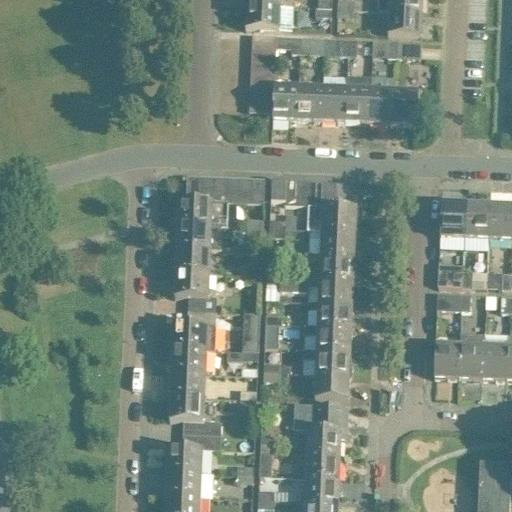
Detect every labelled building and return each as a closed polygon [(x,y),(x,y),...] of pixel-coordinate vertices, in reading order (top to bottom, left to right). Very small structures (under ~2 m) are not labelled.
[(281,13),(281,12),(281,0),(247,0),(247,12),(281,13)] [(332,13),(332,0),(319,0),(319,13),(332,13)] [(423,19),(424,0),(379,0),(379,16),(389,16),(389,18),(423,19)] [(354,14),(355,6),(338,5),(338,14),(354,14)] [(292,37),(293,14),(293,13),(281,12),(281,13),(247,12),(246,35),(292,37)] [(332,13),(319,13),(316,13),(316,22),(332,22),(332,13)] [(354,23),(354,14),(338,14),(338,23),(354,23)] [(422,43),(423,19),(389,18),(388,42),(422,43)] [(277,54),(278,43),(253,42),(253,54),(277,55),(277,54)] [(301,59),(302,44),(278,43),(277,54),(292,54),(292,59),(301,59)] [(325,60),(326,45),(302,44),(301,59),(325,60)] [(349,61),(350,45),(341,45),(340,61),(349,61)] [(357,61),(358,46),(350,45),(349,61),(357,61)] [(398,63),(398,47),(389,47),(388,63),(398,63)] [(421,64),(421,49),(398,47),(398,63),(421,64)] [(277,68),(277,55),(253,54),(252,67),(277,68)] [(276,81),(277,68),(252,67),(251,80),(276,81)] [(275,93),(276,81),(251,80),(251,92),(275,94),(275,93)] [(371,129),(373,84),(349,83),(348,96),(346,128),(371,129)] [(395,130),(396,98),(397,85),(373,84),(371,129),(395,130)] [(275,106),(275,94),(251,92),(250,105),(275,106)] [(298,126),(300,94),(275,93),(275,94),(275,106),(274,119),(274,125),(298,126)] [(322,127),(324,95),(300,94),(298,126),(322,127)] [(346,128),(348,96),(324,95),(322,127),(346,128)] [(419,131),(420,99),(396,98),(395,130),(419,131)] [(274,119),(275,106),(250,105),(249,118),(274,119)] [(203,205),(204,183),(188,182),(187,205),(203,205)] [(219,206),(220,183),(204,183),(203,205),(219,206)] [(234,209),(235,184),(220,183),(219,206),(229,207),(229,209),(234,209)] [(250,210),(251,185),(235,184),(234,209),(250,210)] [(265,210),(267,185),(251,185),(250,210),(265,210)] [(286,207),(287,186),(273,186),(272,207),(286,207)] [(298,211),(300,187),(287,186),(286,207),(285,210),(298,211)] [(311,210),(313,187),(300,187),(298,211),(309,211),(309,210),(311,210)] [(324,211),(326,188),(313,187),(311,210),(324,211)] [(337,211),(339,188),(326,188),(324,211),(337,211)] [(351,198),(352,189),(339,188),(337,211),(350,212),(351,198)] [(352,189),(351,198),(375,199),(375,190),(352,189)] [(228,233),(229,209),(229,207),(219,206),(203,205),(187,205),(180,204),(179,229),(212,231),(212,233),(222,233),(228,233)] [(466,242),(467,209),(443,208),(442,241),(466,242)] [(490,243),(491,210),(467,209),(466,242),(490,243)] [(324,211),(311,210),(309,210),(309,211),(308,234),(358,236),(359,212),(350,212),(337,211),(324,211)] [(511,244),(511,210),(491,210),(490,243),(511,244)] [(264,225),(249,224),(248,233),(264,234),(264,225)] [(287,226),(271,225),(270,225),(270,234),(286,235),(287,226)] [(221,255),(222,233),(212,233),(212,231),(179,229),(178,253),(212,255),(221,255)] [(264,243),(264,234),(248,233),(248,242),(264,243)] [(286,243),(286,235),(270,234),(270,243),(286,243)] [(357,260),(358,236),(308,234),(308,236),(310,236),(309,258),(357,260)] [(211,280),(212,255),(178,253),(177,278),(211,280)] [(355,285),(357,260),(309,258),(309,259),(307,259),(306,269),(306,282),(355,285)] [(463,293),(464,277),(464,272),(440,271),(439,292),(463,293)] [(263,273),(262,273),(246,272),(246,281),(262,282),(263,273)] [(269,273),(268,282),(284,283),(285,274),(269,273)] [(473,277),(464,277),(463,293),(472,293),(473,277)] [(210,303),(211,280),(177,278),(176,302),(190,302),(189,315),(217,317),(218,303),(210,303)] [(511,295),(511,279),(488,278),(487,295),(511,295)] [(262,290),(262,282),(246,281),(246,290),(262,290)] [(354,308),(355,285),(306,282),(306,283),(284,283),(268,282),(268,291),(280,291),(280,297),(308,299),(308,293),(320,294),(319,307),(354,308)] [(462,316),(463,301),(439,299),(438,315),(462,316)] [(471,317),(472,301),(463,301),(462,316),(471,317)] [(510,319),(511,302),(502,302),(501,318),(510,319)] [(309,315),(308,331),(318,332),(318,331),(353,333),(354,308),(319,307),(319,316),(309,315)] [(215,356),(217,317),(189,315),(189,329),(174,328),(173,353),(207,354),(207,356),(215,356)] [(260,348),(260,320),(244,319),(243,357),(259,357),(260,348)] [(283,322),(267,321),(266,330),(282,330),(283,322)] [(266,330),(265,354),(279,354),(280,330),(266,330)] [(305,331),(305,340),(305,355),(317,355),(352,357),(353,333),(318,331),(318,332),(308,331),(305,331)] [(484,352),(485,352),(486,340),(461,339),(460,351),(461,351),(460,385),(483,386),(484,352)] [(461,351),(460,351),(437,350),(435,384),(460,385),(461,351)] [(507,387),(508,353),(485,352),(484,352),(483,386),(507,387)] [(206,379),(207,356),(207,354),(173,353),(172,377),(206,379)] [(351,381),(352,357),(317,355),(305,355),(304,365),(317,365),(316,380),(351,381)] [(259,366),(259,357),(243,357),(243,365),(259,366)] [(281,370),(265,369),(265,378),(280,378),(281,370)] [(205,403),(206,379),(172,377),(171,402),(205,403)] [(280,387),(280,378),(265,378),(264,386),(280,387)] [(350,405),(351,381),(316,380),(315,404),(350,405)] [(258,396),(257,396),(241,396),(241,404),(257,405),(258,396)] [(204,426),(205,403),(171,402),(170,426),(184,426),(183,440),(222,441),(223,427),(204,426)] [(257,414),(257,405),(241,404),(241,413),(257,414)] [(349,424),(350,411),(295,409),(294,435),(308,436),(308,422),(349,424)] [(275,411),(266,411),(266,420),(275,420),(275,411)] [(341,460),(342,436),(349,437),(349,424),(308,422),(308,436),(307,458),(341,460)] [(221,456),(222,441),(183,440),(183,453),(169,452),(168,476),(202,478),(203,455),(221,456)] [(277,458),(278,449),(261,448),(261,457),(272,457),(277,458)] [(271,482),(272,457),(261,457),(260,481),(271,482)] [(340,484),(341,460),(307,458),(306,482),(340,484)] [(509,511),(510,502),(511,469),(479,468),(476,511),(509,511)] [(254,472),(238,471),(238,480),(254,481),(254,472)] [(168,476),(167,501),(201,502),(212,503),(213,478),(202,478),(168,476)] [(254,489),(254,481),(238,480),(238,489),(254,489)] [(339,508),(340,484),(306,482),(305,506),(339,508)] [(276,497),(260,496),(259,496),(259,505),(275,506),(276,497)] [(200,511),(201,502),(167,501),(166,511),(200,511)]
